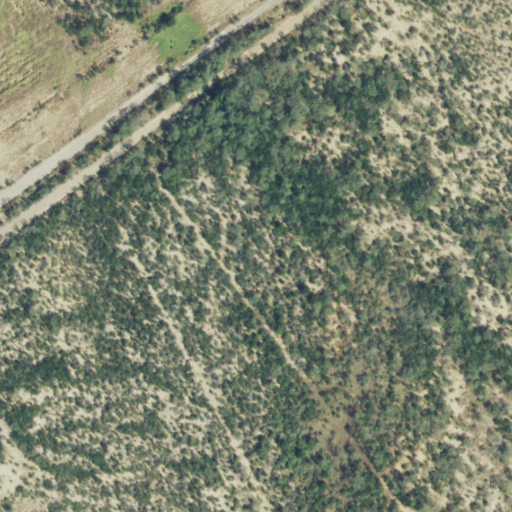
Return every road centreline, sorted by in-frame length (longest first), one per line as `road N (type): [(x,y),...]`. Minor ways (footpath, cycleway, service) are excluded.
road 1 (residential): [(0,266),(357,0)]
road 2 (residential): [(244,0),(0,184)]
